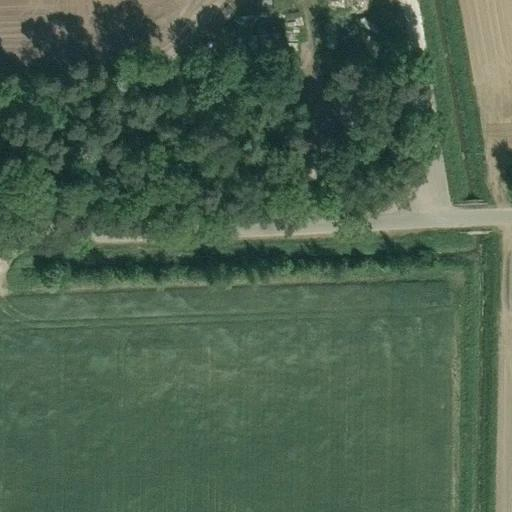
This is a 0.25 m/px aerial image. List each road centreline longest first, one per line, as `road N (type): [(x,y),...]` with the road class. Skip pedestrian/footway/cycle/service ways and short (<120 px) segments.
road 1 (residential): [(0,240),(511,222)]
road 2 (unknown): [(423,225),(428,116),(407,0)]
